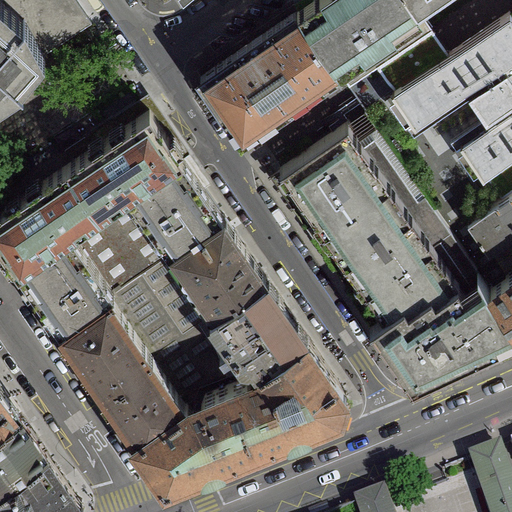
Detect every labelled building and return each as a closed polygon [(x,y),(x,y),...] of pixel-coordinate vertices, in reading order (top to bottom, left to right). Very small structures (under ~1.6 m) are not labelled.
[(5,0),(0,0),(0,96),(23,82),(46,53),(23,13),(5,0)] [(77,0),(5,0),(23,13),(46,53),(53,48),(92,22),(77,0)] [(415,0),(311,0),(299,8),(341,69),(425,13),(419,5),(415,0)] [(299,8),(202,74),(244,135),(341,69),(299,8)] [(451,50),(395,88),(393,89),(415,122),(480,78),(511,55),(511,10),(511,9),(451,50)] [(434,26),(425,13),(341,69),(350,82),(379,63),(434,26)] [(451,50),(434,26),(379,63),(395,88),(451,50)] [(511,55),(480,78),(503,113),(511,107),(511,55)] [(132,192),(184,156),(151,106),(68,161),(103,212),(132,192)] [(484,174),(486,172),(511,154),(511,107),(503,113),(462,141),(484,174)] [(360,134),(349,118),(282,163),(326,227),(391,182),(360,134)] [(471,300),(491,286),(378,122),(360,134),(391,182),(431,242),(456,279),(471,300)] [(511,154),(486,172),(503,197),(511,190),(511,154)] [(132,192),(172,251),(225,215),(184,156),(132,192)] [(103,212),(68,161),(0,207),(0,238),(20,268),(71,233),(103,212)] [(431,242),(391,182),(326,227),(366,287),(431,242)] [(511,190),(503,197),(470,219),(491,249),(511,234),(511,190)] [(144,271),(172,251),(132,192),(103,212),(71,233),(112,292),(144,271)] [(172,251),(213,312),(218,309),(267,276),(225,215),(172,251)] [(60,327),(112,292),(71,233),(20,268),(60,327)] [(431,242),(366,287),(383,312),(405,297),(409,302),(432,287),(436,293),(456,279),(431,242)] [(213,312),(172,251),(144,271),(185,332),(200,321),(213,312)] [(188,403),(189,402),(197,396),(199,387),(228,376),(217,345),(200,321),(185,332),(144,271),(112,292),(188,403)] [(511,271),(491,286),(511,318),(511,271)] [(259,366),(261,368),(308,335),(267,276),(218,309),(235,332),(245,324),(254,338),(245,345),(259,366)] [(511,337),(511,318),(491,286),(471,300),(456,279),(436,293),(432,287),(409,302),(405,297),(383,312),(371,321),(413,381),(511,337)] [(136,438),(188,403),(112,292),(60,327),(136,438)] [(217,345),(228,376),(259,366),(245,345),(254,338),(245,324),(235,332),(218,309),(213,312),(200,321),(217,345)] [(308,335),(261,368),(265,375),(267,379),(254,384),(252,378),(248,376),(232,383),(256,445),(343,412),(348,394),(308,335)] [(0,380),(0,423),(20,410),(0,380)] [(256,445),(232,383),(207,392),(202,402),(205,408),(198,411),(193,408),(189,402),(188,403),(136,438),(165,480),(256,445)] [(20,410),(0,423),(0,482),(47,451),(20,410)] [(511,511),(511,475),(501,445),(473,457),(492,511),(511,511)] [(0,482),(0,511),(77,511),(82,499),(47,451),(0,482)] [(392,511),(385,490),(358,501),(361,511),(392,511)]
